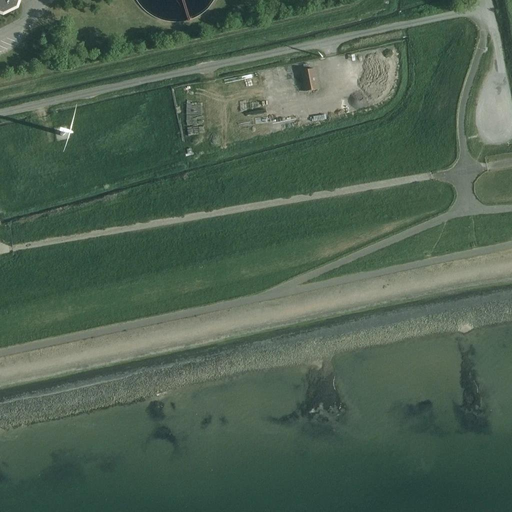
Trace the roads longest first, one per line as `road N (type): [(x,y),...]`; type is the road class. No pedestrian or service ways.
road 1 (unclassified): [(0,114),(488,8)]
road 2 (track): [(12,246),(464,172)]
